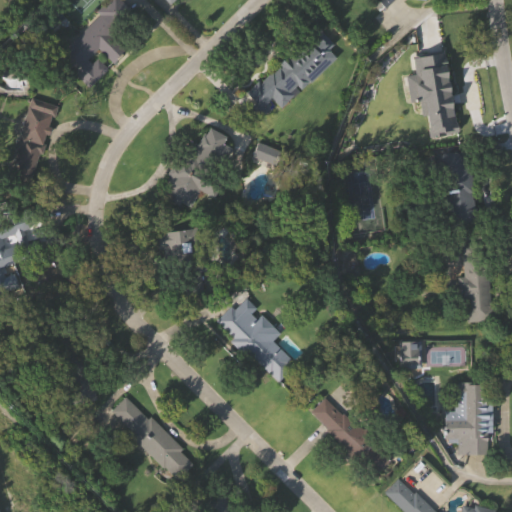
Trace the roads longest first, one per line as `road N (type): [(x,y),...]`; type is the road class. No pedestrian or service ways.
road 1 (residential): [(325,511),(125,310),(98,253),(99,195),(111,154),(259,0)]
road 2 (residential): [(493,0),(511,121)]
